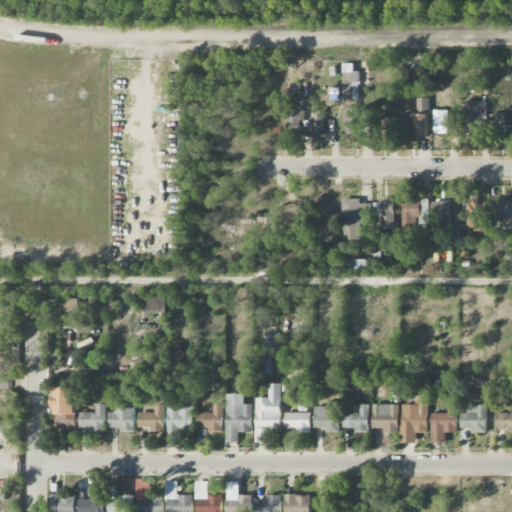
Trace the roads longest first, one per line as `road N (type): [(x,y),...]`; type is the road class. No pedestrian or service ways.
road 1 (residential): [(511,464),(36,463)]
road 2 (residential): [(511,168),(262,168)]
road 3 (residential): [(35,331),(35,511)]
